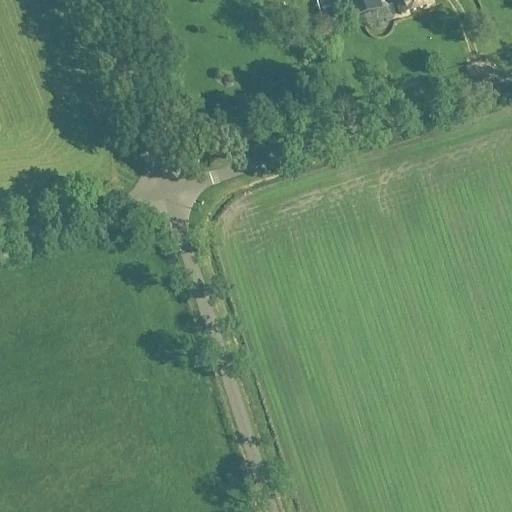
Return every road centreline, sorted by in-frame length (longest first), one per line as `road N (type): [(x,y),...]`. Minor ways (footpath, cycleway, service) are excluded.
road 1 (unclassified): [(166,191),(511,77)]
road 2 (unclassified): [(270,511),(166,191)]
road 3 (unclassified): [(166,191),(100,0)]
road 4 (unclassified): [(0,240),(166,191)]
